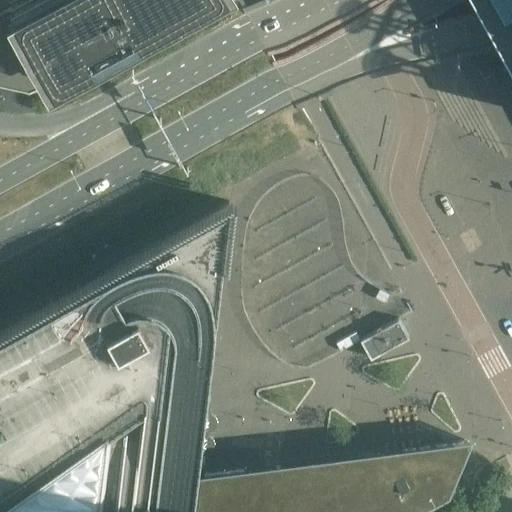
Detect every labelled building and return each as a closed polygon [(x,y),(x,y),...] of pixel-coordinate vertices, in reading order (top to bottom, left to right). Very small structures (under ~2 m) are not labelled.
[(0,82),(29,89),(58,73),(17,0),(13,0),(0,7),(0,82)] [(17,0),(58,73),(190,0),(17,0)] [(511,0),(477,0),(491,24),(511,61),(511,0)] [(414,511),(443,496),(465,440),(372,451),(198,472),(200,450),(202,451),(204,452),(206,452),(207,452),(209,451),(211,450),(212,449),(213,448),(214,446),(214,445),(214,444),(214,442),(214,441),(214,440),(213,439),(212,438),(212,437),(210,436),(208,435),(206,435),(204,435),(202,436),(203,428),(204,429),(205,429),(207,430),(209,430),(212,429),(213,428),(215,427),(216,426),(216,425),(216,424),(217,423),(217,422),(217,421),(217,420),(216,418),(215,416),(214,415),(213,414),(211,413),(209,413),(207,413),(206,413),(204,414),(211,355),(229,201),(0,327),(0,511),(414,511)] [(389,348),(409,336),(399,318),(360,339),(371,357),(389,348)]
